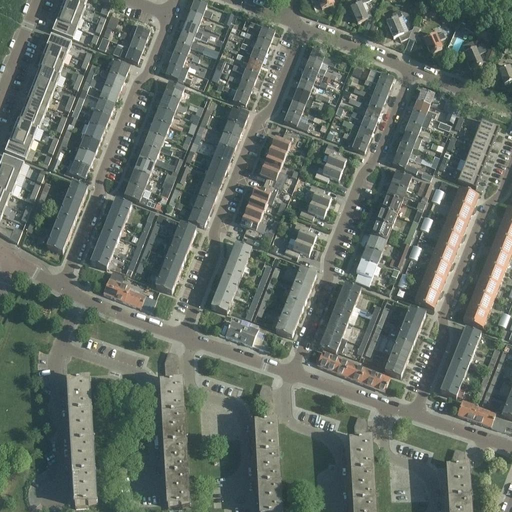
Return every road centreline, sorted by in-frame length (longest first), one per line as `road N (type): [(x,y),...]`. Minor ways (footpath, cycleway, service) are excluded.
road 1 (residential): [(181,337),(256,122),(273,105),(303,28)]
road 2 (residential): [(410,71),(328,257),(326,285),(290,373)]
road 3 (residential): [(168,14),(59,287)]
road 4 (residential): [(413,416),(484,208),(511,166)]
road 5 (residential): [(146,482),(153,454),(145,379),(58,346)]
road 6 (residential): [(239,492),(243,417),(192,388),(192,341)]
road 7 (residential): [(334,507),(337,449),(288,422),(290,373)]
road 8 (residential): [(53,499),(62,468),(58,346)]
road 9 (residential): [(433,511),(428,475),(383,449),(386,407)]
